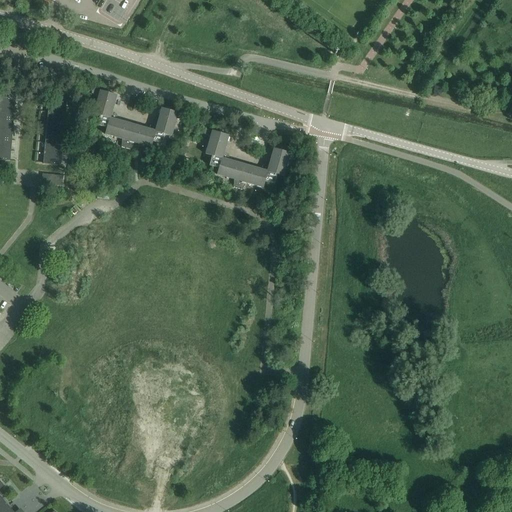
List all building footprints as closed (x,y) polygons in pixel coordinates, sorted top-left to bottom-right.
[(19,63),(10,61),(8,67),(17,69),(19,63)] [(92,93),(99,97),(94,115),(100,117),(97,126),(107,129),(111,114),(112,114),(117,96),(93,89),(92,93)] [(15,99),(0,97),(0,108),(14,110),(15,99)] [(66,104),(49,102),(48,113),(65,114),(66,104)] [(14,110),(0,108),(0,118),(14,120),(14,110)] [(171,137),(176,120),(185,120),(186,116),(162,109),(157,127),(153,142),(163,145),(165,135),(171,137)] [(65,114),(48,113),(47,123),(65,125),(65,114)] [(117,115),(112,114),(111,114),(107,129),(105,135),(122,140),(128,142),(133,125),(115,120),(117,115)] [(14,120),(0,118),(0,129),(13,130),(14,120)] [(65,125),(47,123),(46,133),(64,135),(65,125)] [(157,127),(152,125),(150,130),(133,125),(128,142),(135,143),(151,148),(153,142),(157,127)] [(13,130),(0,129),(0,139),(12,141),(13,130)] [(204,134),(211,138),(206,155),(212,157),(209,166),(218,169),(223,154),(229,136),(205,129),(204,134)] [(64,135),(46,133),(45,144),(63,145),(64,135)] [(12,141),(0,139),(0,150),(11,151),(12,141)] [(122,140),(122,148),(130,150),(135,143),(128,142),(122,140)] [(63,145),(45,144),(44,154),(62,155),(63,145)] [(297,156),(290,154),(274,149),(269,167),(265,182),(274,185),(277,176),(283,177),(288,160),(295,160),(297,156)] [(11,151),(0,150),(0,160),(10,162),(11,151)] [(62,155),(44,154),(43,165),(61,166),(62,155)] [(229,156),(223,154),(218,169),(217,175),(234,180),(240,182),(245,166),(227,161),(229,156)] [(177,157),(175,163),(191,167),(193,161),(177,157)] [(269,167),(264,166),(262,171),(245,166),(240,182),(247,184),(263,189),(265,182),(269,167)] [(63,176),(42,174),(41,184),(62,186),(63,176)] [(247,184),(240,182),(234,180),(234,188),(243,191),(247,184)]
